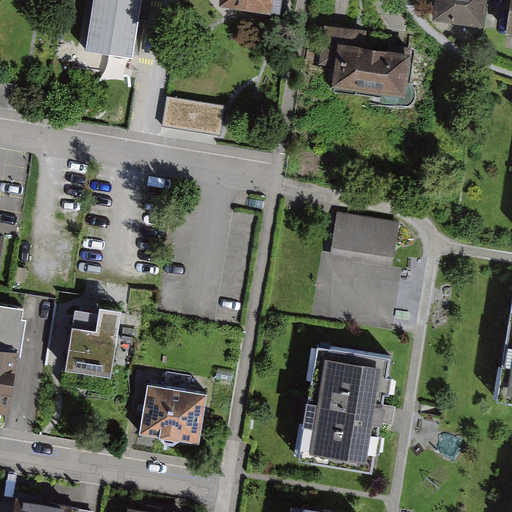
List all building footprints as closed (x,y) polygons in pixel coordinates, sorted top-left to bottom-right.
[(149,0),(93,0),(84,52),(138,62),(149,0)] [(285,16),(286,0),(224,0),(224,7),(285,16)] [(489,0),(440,0),(437,21),(486,28),(489,0)] [(406,102),(412,55),(367,49),(369,34),(326,28),(321,65),(336,67),(333,93),(406,102)] [(224,135),(229,105),(170,96),(166,126),(224,135)] [(399,225),(341,214),(335,248),(393,259),(399,225)] [(335,264),(335,325),(399,325),(400,264),(335,264)] [(0,304),(0,351),(18,354),(25,308),(0,304)] [(511,308),(496,398),(511,400),(511,308)] [(73,325),(66,369),(112,376),(119,332),(73,325)] [(397,361),(318,347),(299,456),(378,470),(387,416),(397,361)] [(0,414),(9,416),(20,354),(18,354),(0,351),(0,414)] [(208,388),(148,379),(140,428),(200,438),(208,388)] [(93,511),(16,498),(13,511),(93,511)]
